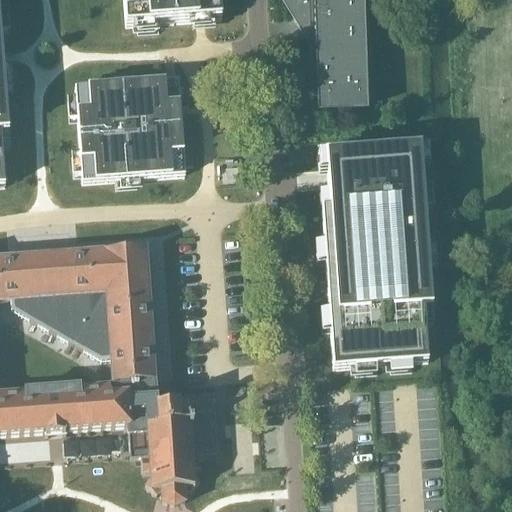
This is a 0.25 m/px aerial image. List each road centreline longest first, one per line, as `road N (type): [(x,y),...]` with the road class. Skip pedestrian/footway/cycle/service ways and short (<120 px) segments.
road 1 (residential): [(295,511),(273,207)]
road 2 (residential): [(0,224),(273,207)]
road 3 (residential): [(273,207),(256,0)]
